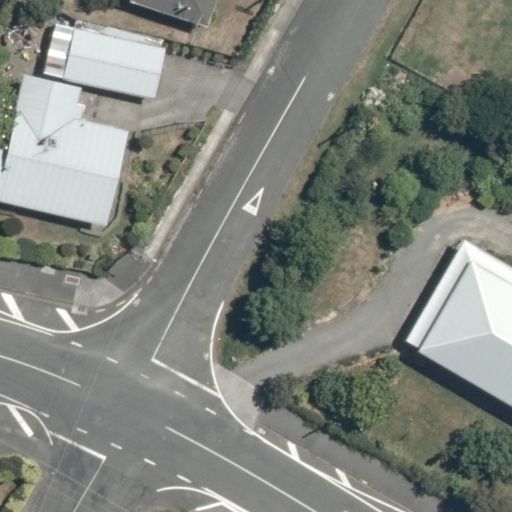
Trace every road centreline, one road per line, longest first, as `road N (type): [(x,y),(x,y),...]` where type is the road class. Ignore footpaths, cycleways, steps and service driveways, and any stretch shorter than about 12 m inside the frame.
road 1 (residential): [(346,0),(131,407)]
road 2 (residential): [(131,407),(317,511)]
road 3 (residential): [(0,356),(131,407)]
